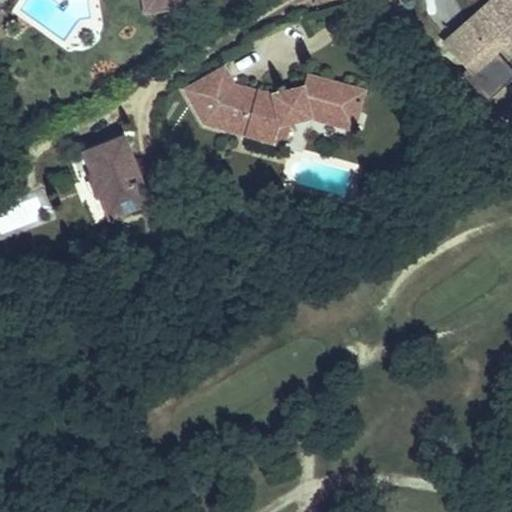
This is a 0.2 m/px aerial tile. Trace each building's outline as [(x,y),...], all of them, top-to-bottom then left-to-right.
[(145,0),(147,11),(207,2),(206,0),(145,0)] [(511,0),(496,0),(449,42),(491,91),(511,72),(511,0)] [(352,131),(362,90),(304,76),(300,90),(275,97),(228,84),(223,73),(189,88),(207,127),(284,148),(312,120),(352,131)] [(312,120),(284,148),(306,153),(312,133),(350,142),(352,131),(312,120)] [(153,204),(128,139),(89,153),(97,176),(91,178),(98,199),(105,196),(113,218),(153,204)]
